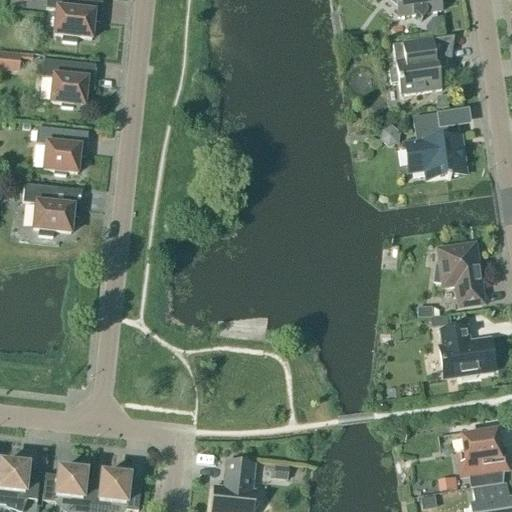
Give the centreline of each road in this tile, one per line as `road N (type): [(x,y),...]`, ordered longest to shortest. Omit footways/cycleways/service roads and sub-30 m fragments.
road 1 (residential): [(98,426),(144,0)]
road 2 (residential): [(481,0),(509,182)]
road 3 (residential): [(98,426),(177,434),(169,511)]
